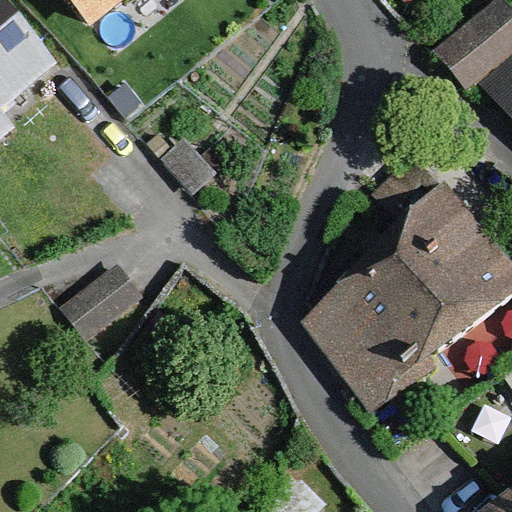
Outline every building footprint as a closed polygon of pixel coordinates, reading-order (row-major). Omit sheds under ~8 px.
[(5,0),(0,0),(0,138),(14,127),(0,109),(0,104),(55,60),(5,0)] [(70,0),(90,23),(117,0),(70,0)] [(511,10),(510,8),(442,65),(482,108),(511,79),(511,10)] [(511,81),(482,108),(511,140),(511,81)] [(311,325),(385,413),(511,306),(511,281),(450,208),(311,325)] [(146,315),(115,266),(54,304),(85,353),(146,315)]
